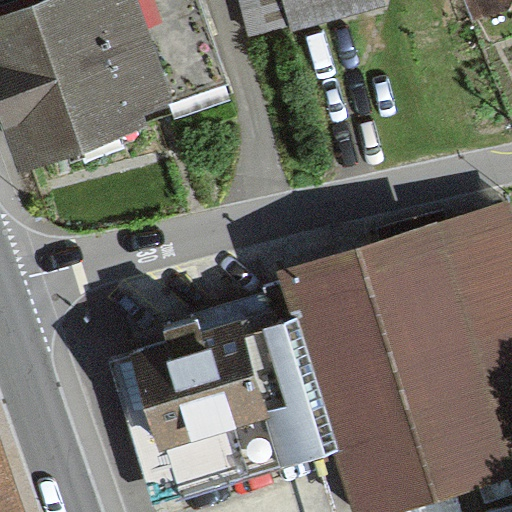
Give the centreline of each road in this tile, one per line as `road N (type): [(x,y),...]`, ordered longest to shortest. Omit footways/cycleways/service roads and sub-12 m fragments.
road 1 (unclassified): [(0,283),(511,163)]
road 2 (secondary): [(68,511),(0,306)]
